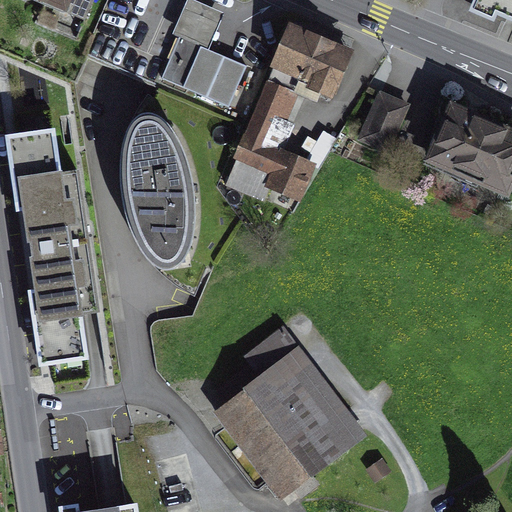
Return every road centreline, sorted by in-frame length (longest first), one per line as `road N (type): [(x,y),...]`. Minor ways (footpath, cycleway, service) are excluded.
road 1 (residential): [(0,286),(33,511)]
road 2 (primary): [(511,79),(331,0)]
